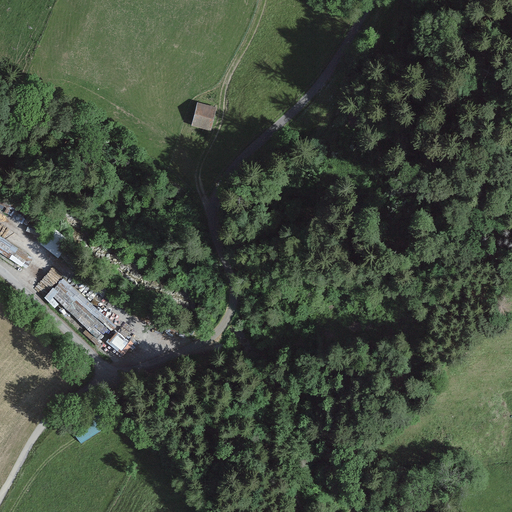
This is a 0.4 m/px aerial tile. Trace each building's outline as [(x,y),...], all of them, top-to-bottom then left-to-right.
[(191,129),(211,133),(216,109),(196,105),(191,129)] [(61,256),(71,237),(51,226),(41,246),(61,256)] [(64,277),(46,297),(56,306),(59,303),(106,342),(119,326),(103,313),(101,316),(84,302),(88,297),(64,277)] [(125,356),(135,344),(117,329),(107,342),(125,356)] [(72,429),(82,443),(106,424),(96,411),(72,429)]
